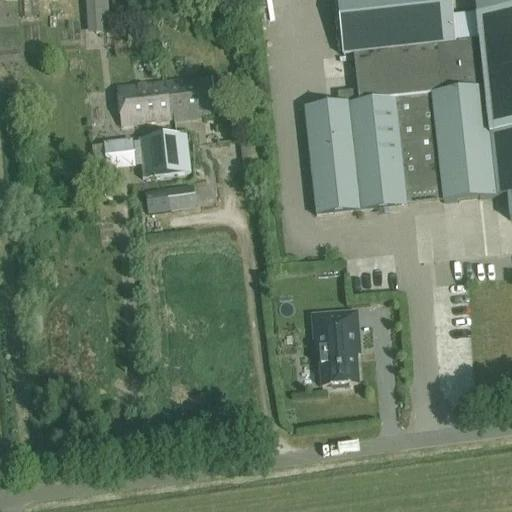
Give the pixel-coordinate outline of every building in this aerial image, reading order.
[(93,0),(95,32),(114,31),(112,0),(93,0)] [(358,103),(349,104),(304,109),(317,218),(407,208),(407,202),(443,198),(444,204),(507,197),(510,222),(511,221),(511,14),(476,19),(479,42),(456,45),(450,0),(336,0),(343,57),(353,56),(358,103)] [(346,59),(330,62),(335,90),(351,87),(346,59)] [(175,116),(183,115),(184,123),(197,121),(197,117),(216,115),(211,79),(192,82),(192,85),(181,86),(181,83),(117,91),(121,127),(176,121),(175,116)] [(186,136),(139,141),(144,181),(191,176),(186,136)] [(135,138),(104,140),(105,167),(136,165),(135,138)] [(148,217),(198,210),(194,187),(144,194),(148,217)] [(332,308),(332,290),(317,289),(317,307),(332,308)] [(315,352),(319,352),(322,390),(358,387),(355,349),(359,349),(356,315),(313,318),(315,352)]
